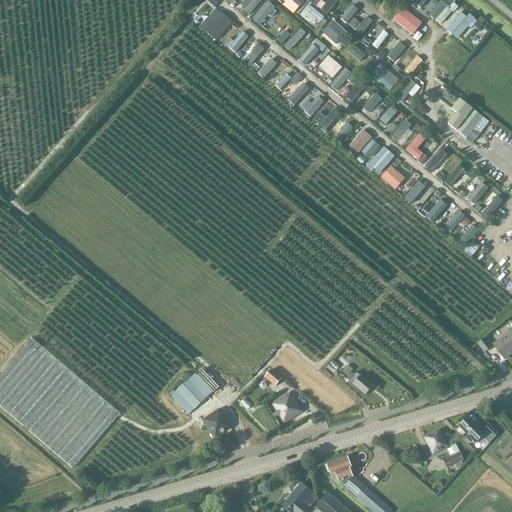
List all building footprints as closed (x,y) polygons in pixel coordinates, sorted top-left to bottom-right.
[(329,0),(321,12),(327,17),(339,0),(329,0)] [(454,12),(442,2),(430,17),(442,27),(454,12)] [(310,15),(296,5),(292,10),(306,21),(310,15)] [(352,6),(340,23),(346,27),(359,10),(352,6)] [(401,10),(393,21),(414,36),(422,26),(401,10)] [(231,23),(220,13),(205,30),(216,40),(231,23)] [(446,32),(451,36),(457,41),(474,20),(469,15),(466,18),(461,14),(446,32)] [(269,25),(272,21),(264,16),(261,20),(269,25)] [(269,34),(275,38),(289,21),(284,16),(269,34)] [(372,22),(367,19),(356,33),(361,36),(372,22)] [(323,33),(334,41),(342,31),(331,23),(323,33)] [(285,47),(290,52),(305,34),(300,30),(285,47)] [(388,35),(383,31),(372,46),(377,50),(388,35)] [(404,47),(399,43),(388,58),(393,62),(404,47)] [(347,52),(359,63),(365,57),(353,46),(347,52)] [(265,52),(260,47),(251,56),(256,61),(265,52)] [(447,65),(454,70),(467,54),(461,48),(447,65)] [(322,56),(318,52),(306,67),(311,71),(322,56)] [(342,68),(329,57),(319,68),(332,79),(342,68)] [(423,62),(417,57),(405,71),(411,76),(423,62)] [(277,64),(272,60),(258,74),(263,78),(277,64)] [(377,66),(389,77),(394,72),(382,61),(377,66)] [(379,69),(375,73),(387,82),(390,78),(379,69)] [(294,74),(290,71),(274,87),(278,91),(294,74)] [(330,87),(335,91),(349,75),(345,71),(330,87)] [(403,101),(414,87),(410,83),(398,97),(403,101)] [(300,92),(293,85),(286,92),(293,99),(300,92)] [(347,100),(354,106),(366,93),(358,87),(347,100)] [(437,98),(456,113),(448,124),(467,139),(472,131),(479,136),(489,122),(445,88),(437,98)] [(361,106),(369,113),(381,100),(373,93),(361,106)] [(325,100),(319,95),(307,109),(312,114),(325,100)] [(382,110),(386,104),(381,101),(377,106),(382,110)] [(384,122),(391,127),(388,131),(391,133),(405,117),(402,115),(400,117),(394,111),(384,122)] [(331,127),(316,113),(312,117),(327,131),(331,127)] [(356,126),(350,121),(339,133),(345,138),(356,126)] [(398,144),(412,127),(405,122),(391,138),(398,144)] [(370,138),(364,133),(351,147),(357,152),(370,138)] [(406,151),(412,156),(418,161),(423,155),(417,150),(426,140),(420,135),(406,151)] [(359,154),(364,158),(370,152),(365,147),(359,154)] [(394,158),(384,148),(370,163),(380,173),(394,158)] [(425,169),(431,174),(440,182),(445,177),(435,169),(446,156),(440,151),(425,169)] [(448,189),(464,171),(458,166),(442,184),(448,189)] [(405,181),(391,168),(381,178),(395,191),(405,181)] [(475,202),(487,188),(479,181),(466,195),(475,202)] [(430,193),(424,188),(411,204),(417,209),(430,193)] [(501,203),(492,196),(479,211),(488,218),(501,203)] [(424,205),(421,208),(434,220),(440,212),(430,203),(427,207),(424,205)] [(445,228),(451,222),(445,216),(439,223),(445,228)] [(478,233),(471,227),(459,240),(466,246),(478,233)] [(505,360),(511,354),(511,332),(511,331),(493,345),(505,360)] [(0,406),(73,469),(120,414),(32,339),(0,376),(0,406)] [(485,353),(492,347),(485,339),(478,344),(485,353)] [(348,366),(343,372),(351,379),(349,380),(354,384),(353,385),(366,395),(373,387),(356,373),(354,375),(351,372),(353,370),(348,366)] [(214,385),(217,382),(205,368),(201,371),(214,385)] [(276,387),(282,379),(271,370),(265,378),(276,387)] [(195,374),(171,396),(189,415),(213,393),(195,374)] [(272,413),(274,416),(276,420),(280,418),(284,424),(303,412),(294,398),(293,399),(289,393),(270,405),(274,412),(272,413)] [(245,399),(241,402),(248,410),(252,406),(245,399)] [(215,440),(232,428),(219,409),(202,421),(215,440)] [(469,418),(460,427),(476,444),(485,435),(491,441),(496,437),(487,428),(483,432),(469,418)] [(463,460),(460,453),(456,444),(453,445),(450,439),(446,441),(440,430),(424,438),(433,456),(451,446),(456,455),(444,461),(448,468),(452,466),(455,472),(463,468),(462,466),(464,465),(462,461),(463,460)] [(339,482),(341,482),(352,478),(349,469),(351,469),(347,457),(327,465),(325,466),(328,473),(330,472),(332,477),(336,475),(339,482)] [(353,476),(352,478),(345,486),(357,497),(366,487),(353,476)] [(288,511),(306,511),(319,498),(301,483),(282,506),(288,511)] [(369,489),(364,495),(379,508),(384,502),(369,489)] [(316,508),(321,511),(351,511),(328,493),(316,508)]
